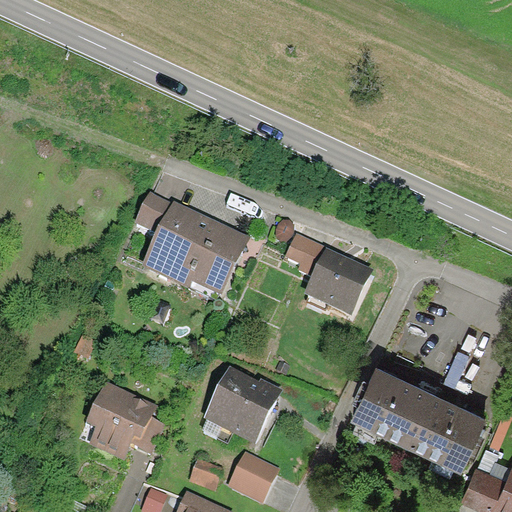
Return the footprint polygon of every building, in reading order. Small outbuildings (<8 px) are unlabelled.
[(257,250),(175,211),(153,201),(138,233),(164,245),(148,278),(226,316),(257,250)] [(368,272),(292,236),(278,265),(303,277),(292,301),(343,325),(368,272)] [(493,416),(380,362),(354,417),(466,471),(493,416)] [(279,401),(228,375),(204,422),(254,448),(279,401)] [(170,418),(113,386),(83,439),(139,471),(147,458),(170,418)] [(246,456),(231,491),(268,507),(283,472),(246,456)] [(193,485),(219,494),(226,472),(200,463),(193,485)] [(511,511),(511,478),(510,484),(492,477),(479,510),(484,511),(511,511)] [(224,511),(194,500),(189,511),(224,511)]
